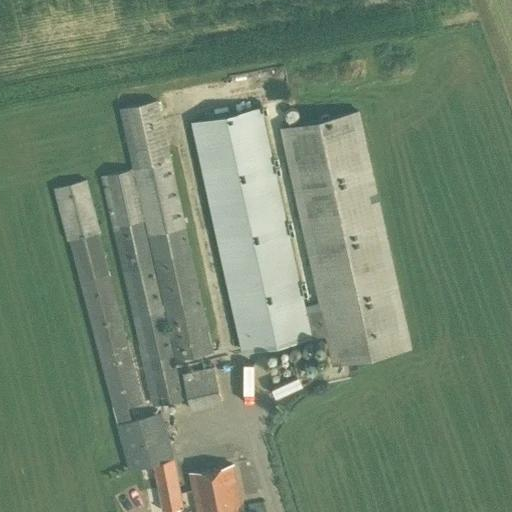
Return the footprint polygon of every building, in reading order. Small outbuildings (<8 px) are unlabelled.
[(177,360),(214,351),(172,160),(159,99),(121,107),(134,168),(177,360)] [(308,312),(268,130),(262,106),(196,120),(246,351),(329,333),(336,363),(412,346),(360,110),(284,127),(324,309),(308,312)] [(153,406),(184,399),(132,169),(126,139),(113,142),(115,152),(100,155),(104,175),(101,175),(153,406)] [(115,410),(144,402),(99,232),(101,231),(88,179),(54,187),(68,241),(70,240),(115,410)] [(191,410),(222,404),(214,366),(183,372),(191,410)] [(162,411),(118,423),(129,470),(154,465),(162,511),(184,507),(181,491),(190,490),(189,483),(180,484),(175,457),(162,411)] [(198,511),(243,511),(234,464),(190,473),(198,511)]
